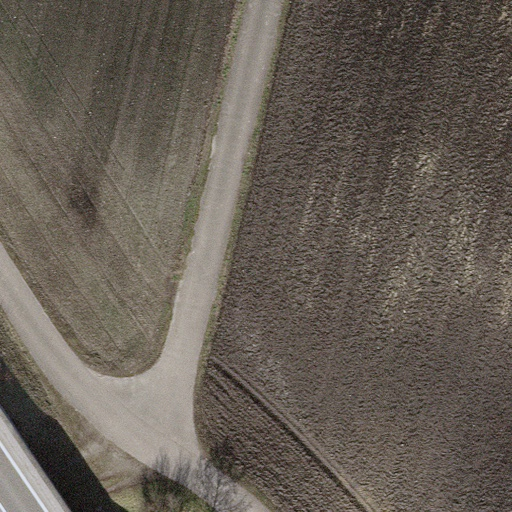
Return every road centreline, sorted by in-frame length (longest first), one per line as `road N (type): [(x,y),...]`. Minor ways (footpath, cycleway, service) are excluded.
road 1 (track): [(269,0),(162,437),(246,511)]
road 2 (track): [(0,195),(162,437)]
